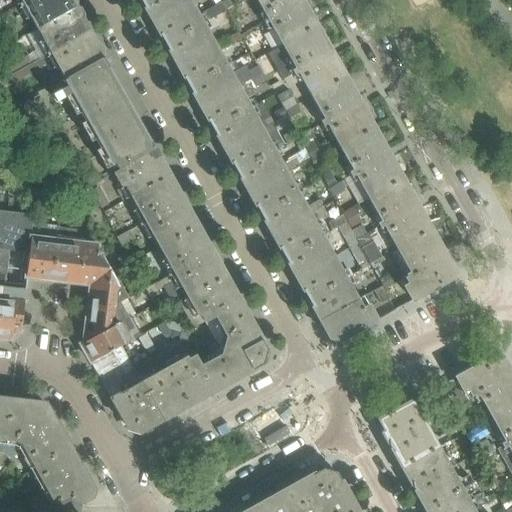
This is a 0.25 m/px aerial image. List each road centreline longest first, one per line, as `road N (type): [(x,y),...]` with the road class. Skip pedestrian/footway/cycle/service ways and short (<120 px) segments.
road 1 (residential): [(104,0),(308,365)]
road 2 (residential): [(350,0),(511,288)]
road 3 (residential): [(308,365),(117,472)]
road 4 (residential): [(327,397),(511,295)]
road 5 (residential): [(201,511),(345,431)]
road 6 (residential): [(45,374),(62,376),(117,472)]
